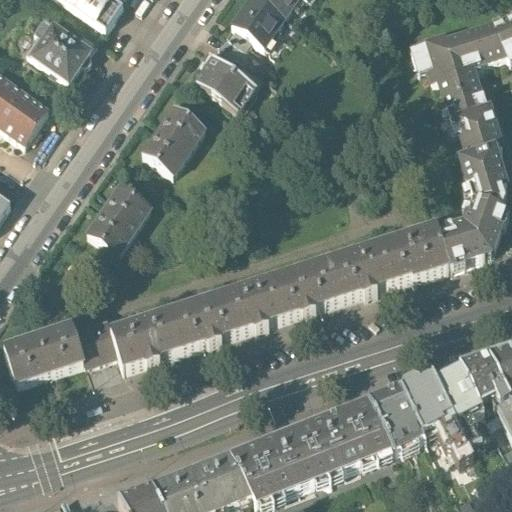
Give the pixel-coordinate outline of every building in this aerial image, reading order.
[(45,0),(105,41),(123,15),(111,7),(108,12),(93,2),(94,0),(45,0)] [(250,0),(245,8),(289,38),(306,12),(287,0),(250,0)] [(287,0),(306,12),(314,0),(287,0)] [(272,64),(289,38),(245,8),(234,24),(228,34),(272,64)] [(511,25),(493,34),(507,71),(509,74),(511,72),(511,25)] [(507,71),(493,34),(448,48),(446,44),(419,53),(430,94),(436,92),(447,129),(451,128),(487,118),(476,80),(485,77),(507,71)] [(40,46),(27,66),(53,84),(68,95),(80,77),(83,78),(85,77),(88,76),(90,74),(91,72),(91,69),(90,67),(89,65),(90,63),(53,37),(44,50),(40,46)] [(97,53),(77,39),(71,49),(90,62),(97,53)] [(206,77),(195,92),(242,125),(261,99),(214,66),(206,77)] [(0,87),(0,137),(25,155),(48,121),(0,87)] [(156,139),(138,163),(174,188),(208,142),(172,116),(156,139)] [(451,128),(462,168),(495,158),(496,162),(504,160),(491,116),(487,118),(451,128)] [(495,158),(462,168),(456,169),(468,212),(506,200),(508,200),(503,184),(496,162),(495,158)] [(101,217),(84,240),(119,266),(153,220),(118,194),(101,217)] [(506,200),(468,212),(462,235),(438,243),(451,281),(493,268),(508,224),(505,223),(510,212),(506,200)] [(0,206),(0,226),(10,213),(0,206)] [(436,236),(381,254),(396,298),(417,292),(451,281),(438,243),(436,236)] [(381,254),(315,275),(329,320),(357,311),(396,298),(381,254)] [(139,265),(125,270),(128,277),(141,272),(139,265)] [(315,275),(260,292),(274,336),(296,329),(329,320),(315,275)] [(260,292),(203,311),(217,353),(245,344),(274,336),(260,292)] [(203,311),(150,328),(163,370),(193,360),(217,353),(203,311)] [(137,377),(163,370),(150,328),(110,341),(119,367),(123,382),(137,377)] [(106,329),(75,338),(86,374),(86,377),(99,373),(119,367),(110,341),(106,329)] [(40,343),(3,355),(15,396),(46,386),(50,385),(55,383),(83,374),(86,374),(75,338),(73,333),(40,343)] [(511,360),(488,368),(511,415),(511,360)] [(471,373),(459,378),(483,424),(484,425),(496,419),(511,449),(511,415),(488,368),(471,373)] [(447,381),(432,388),(468,460),(481,454),(474,440),(476,439),(472,430),(483,424),(459,378),(448,384),(447,381)] [(408,395),(399,399),(422,444),(434,438),(444,458),(451,460),(458,475),(472,468),(468,460),(432,388),(432,387),(418,393),(417,391),(408,395)] [(389,403),(369,411),(393,459),(394,461),(423,447),(422,444),(399,399),(389,403)] [(343,422),(324,429),(343,479),(385,463),(393,459),(369,411),(361,415),(343,422)] [(256,511),(259,511),(343,479),(324,429),(314,433),(265,452),(231,466),(253,507),(256,511)] [(231,466),(153,496),(160,511),(239,511),(253,507),(231,466)] [(119,509),(120,511),(160,511),(153,496),(137,502),(119,509)] [(469,506),(471,511),(485,511),(480,501),(469,506)]
